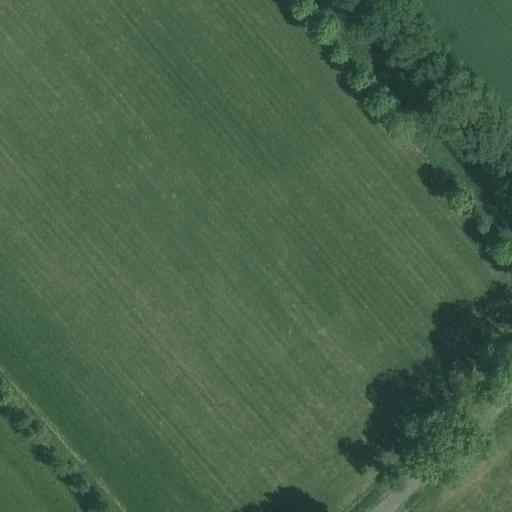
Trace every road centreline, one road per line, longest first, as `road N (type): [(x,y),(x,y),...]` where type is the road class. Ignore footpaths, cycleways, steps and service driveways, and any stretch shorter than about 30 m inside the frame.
road 1 (unclassified): [(511,185),(358,0)]
road 2 (unclassified): [(379,511),(511,386)]
